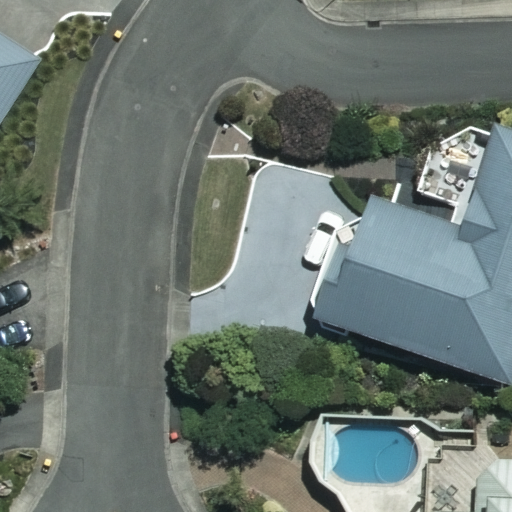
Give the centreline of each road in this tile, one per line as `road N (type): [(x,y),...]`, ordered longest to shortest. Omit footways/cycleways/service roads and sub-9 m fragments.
road 1 (residential): [(196,13),(164,58),(129,157),(108,511)]
road 2 (residential): [(511,64),(342,69),(196,13)]
